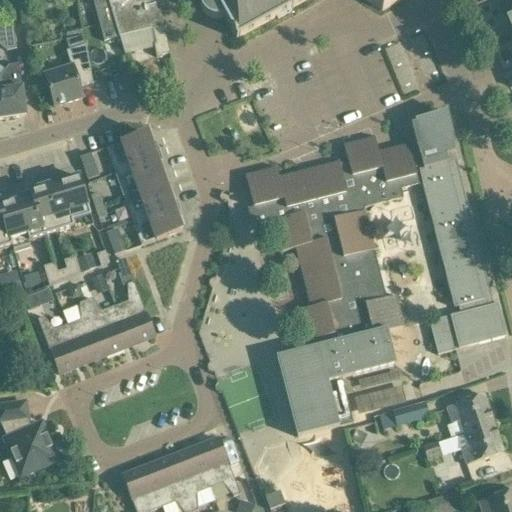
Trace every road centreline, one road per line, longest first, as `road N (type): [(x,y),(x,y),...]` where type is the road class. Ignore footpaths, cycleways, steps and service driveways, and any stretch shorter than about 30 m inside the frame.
road 1 (residential): [(183,347),(70,396),(84,429),(101,467),(213,417),(194,372)]
road 2 (residential): [(180,113),(213,70),(319,29),(363,31),(429,8)]
road 3 (residential): [(183,347),(212,194),(180,113)]
road 4 (residential): [(0,149),(126,112),(180,113)]
road 5 (residential): [(491,179),(464,86),(429,8)]
